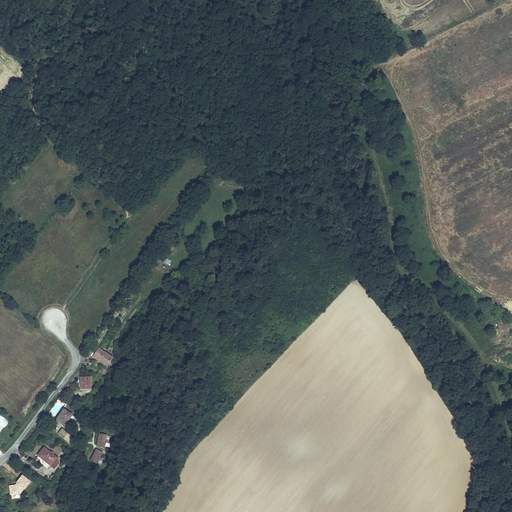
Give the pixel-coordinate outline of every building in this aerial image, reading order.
[(113,358),(97,347),(92,351),(95,353),(93,357),(106,366),(113,358)] [(91,375),(80,377),(81,390),(94,389),(91,375)] [(72,415),(64,409),(57,420),(66,425),(72,415)] [(75,438),(63,429),(59,433),(71,442),(75,438)] [(105,442),(107,436),(97,433),(92,456),(101,459),(103,451),(108,452),(110,444),(105,442)] [(48,465),(55,456),(42,447),(35,455),(36,456),(48,465)] [(23,489),(29,482),(21,476),(15,483),(16,484),(17,484),(15,486),(14,486),(9,486),(10,495),(19,494),(23,489)]
